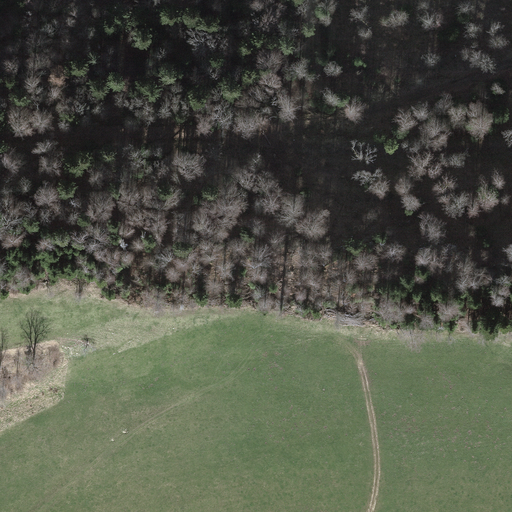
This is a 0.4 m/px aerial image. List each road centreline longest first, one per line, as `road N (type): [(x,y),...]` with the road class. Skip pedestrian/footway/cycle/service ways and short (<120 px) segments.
road 1 (track): [(0,130),(270,129),(338,118),(511,65)]
road 2 (track): [(235,130),(289,142),(511,147)]
road 3 (track): [(370,511),(374,455),(352,342)]
